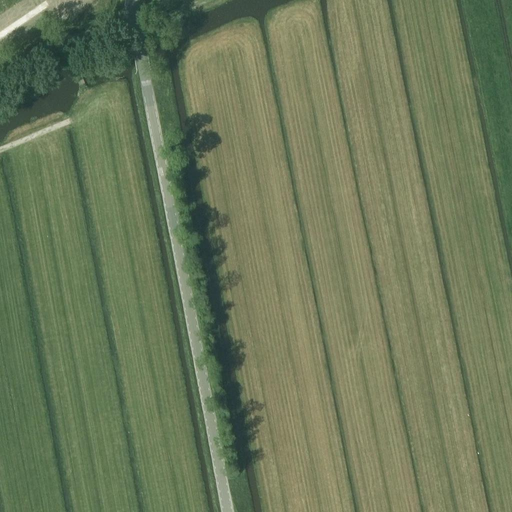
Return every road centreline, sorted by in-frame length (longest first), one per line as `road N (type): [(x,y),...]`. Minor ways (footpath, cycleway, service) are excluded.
road 1 (tertiary): [(227,511),(135,26)]
road 2 (unclassified): [(0,73),(49,47),(135,26)]
